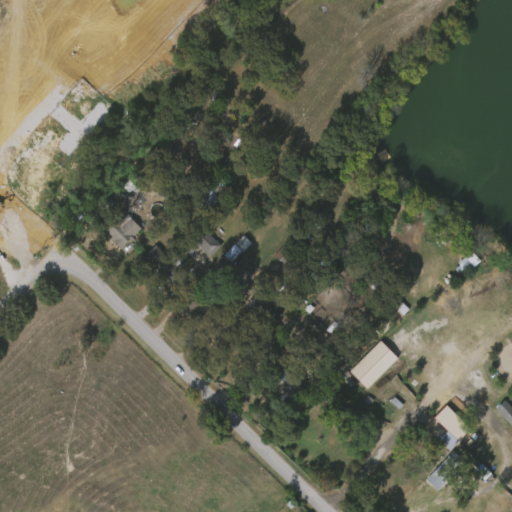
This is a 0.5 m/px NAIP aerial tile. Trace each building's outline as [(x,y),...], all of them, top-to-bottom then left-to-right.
[(218,200),(200,217),(186,202),(218,172),(229,184),(215,197),(218,200)] [(141,228),(122,248),(111,239),(114,236),(105,228),(123,210),(141,228)] [(129,229),(119,221),(112,231),(105,226),(95,239),(112,252),(129,229)] [(210,225),(221,237),(218,240),(223,246),(212,258),(203,248),(193,258),(184,249),(205,227),(206,228),(210,225)] [(213,257),(221,265),(239,245),(232,238),(213,257)] [(301,250),(287,266),(274,255),(289,238),(301,250)] [(158,245),(173,260),(177,256),(186,265),(181,270),(187,275),(177,286),(163,271),(159,275),(151,267),(148,270),(140,263),(158,245)] [(153,282),(167,269),(145,247),(131,260),(153,282)] [(209,290),(219,299),(214,304),(220,310),(207,323),(199,315),(195,319),(185,309),(202,292),(204,294),(209,290)] [(265,293),(285,312),(268,331),(253,315),(251,318),(245,311),(249,307),(248,305),(257,296),(259,298),(265,293)] [(173,309),(181,324),(203,312),(194,297),(173,309)] [(411,366),(396,377),(377,352),(393,341),(411,366)] [(375,383),(399,371),(384,343),(366,353),(377,373),(371,376),(375,383)] [(307,388),(286,410),(277,400),(289,388),(277,376),(286,367),(307,388)] [(268,398),(277,408),(295,391),(286,381),(268,398)] [(386,397),(390,400),(394,396),(403,404),(406,401),(413,408),(406,415),(399,409),(394,415),(378,400),(383,395),(386,397)] [(458,441),(449,450),(439,440),(447,432),(433,417),(449,402),(459,412),(455,417),(457,419),(447,430),(458,441)] [(511,426),(511,421),(493,402),(484,411),(505,433),(511,426)] [(364,414),(362,423),(355,421),(353,428),(345,425),(347,417),(332,413),(335,405),(364,414)] [(422,420),(436,433),(446,422),(433,410),(422,420)] [(447,443),(436,433),(428,442),(439,453),(447,443)] [(449,475),(435,491),(423,480),(450,451),(460,460),(447,474),(449,475)]
